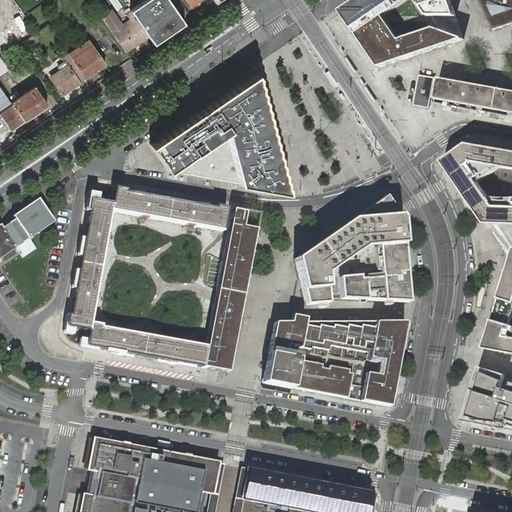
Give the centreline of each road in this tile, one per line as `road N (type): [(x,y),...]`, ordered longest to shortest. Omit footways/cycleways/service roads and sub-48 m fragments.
road 1 (residential): [(391,422),(79,367)]
road 2 (residential): [(69,416),(380,475)]
road 3 (primary): [(256,0),(0,176)]
road 4 (residential): [(85,170),(277,204),(325,200),(379,181)]
road 5 (residential): [(449,433),(440,415),(462,246),(427,153)]
road 6 (residential): [(379,181),(396,187),(429,250),(409,397),(391,422)]
road 7 (primary): [(66,151),(276,8)]
road 8 (residential): [(21,332),(60,302),(85,170)]
